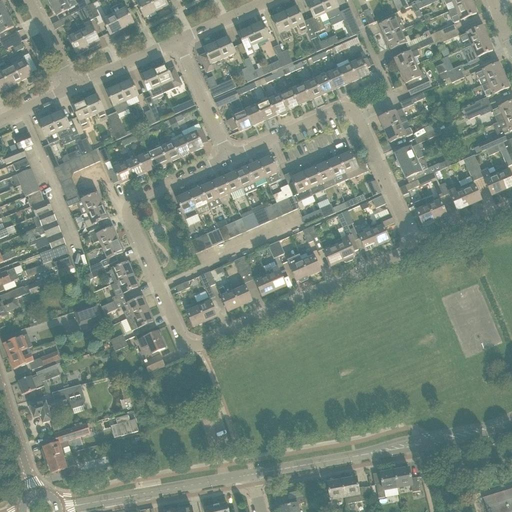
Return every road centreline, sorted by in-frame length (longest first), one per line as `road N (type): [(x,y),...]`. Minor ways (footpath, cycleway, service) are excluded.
road 1 (residential): [(201,346),(180,339),(130,209),(227,158)]
road 2 (tertiary): [(251,475),(511,423)]
road 3 (residential): [(201,346),(415,255)]
road 4 (tertiary): [(57,509),(251,475)]
road 5 (residential): [(415,255),(356,115)]
road 6 (residential): [(227,158),(338,108),(356,115)]
road 7 (residential): [(227,158),(177,41)]
